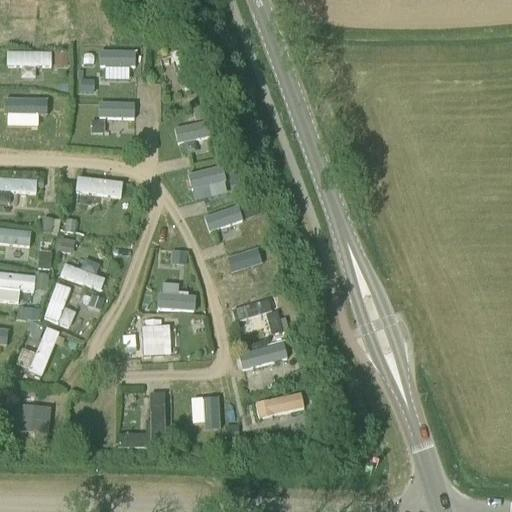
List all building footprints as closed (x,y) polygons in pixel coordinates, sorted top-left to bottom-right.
[(41,27),(24,27),(24,49),(41,49),(41,27)] [(107,81),(143,80),(143,58),(107,59),(107,81)] [(19,111),(18,137),(52,138),(53,112),(19,111)] [(107,131),(141,133),(142,114),(108,112),(107,131)] [(186,155),(207,155),(207,137),(186,137),(186,155)] [(196,183),(203,203),(235,192),(229,173),(196,183)] [(0,209),(18,210),(18,202),(44,203),(44,185),(0,183),(0,209)] [(84,185),(83,201),(131,203),(132,187),(84,185)] [(213,210),(190,217),(193,228),(216,221),(213,210)] [(213,223),(220,244),(251,233),(244,213),(213,223)] [(9,237),(8,250),(42,251),(42,238),(9,237)] [(78,249),(72,282),(88,284),(94,251),(78,249)] [(256,270),(241,273),(242,283),(257,281),(256,270)] [(50,333),(68,337),(77,294),(59,290),(50,333)] [(253,308),(240,316),(249,331),(262,324),(253,308)] [(0,323),(0,347),(8,347),(8,324),(0,323)] [(19,336),(31,339),(34,325),(22,323),(19,336)] [(148,332),(149,361),(184,359),(183,331),(148,332)] [(250,377),(268,372),(266,364),(248,369),(250,377)] [(222,388),(207,389),(211,445),(226,444),(222,388)] [(173,450),(171,401),(155,401),(157,437),(127,439),(128,453),(173,450)] [(286,447),(300,445),(294,409),(281,411),(286,447)] [(21,411),(20,433),(56,434),(56,411),(21,411)] [(120,452),(120,413),(108,413),(107,452),(120,452)]
